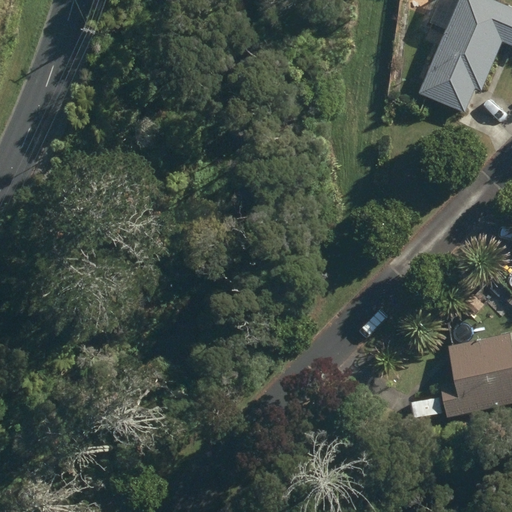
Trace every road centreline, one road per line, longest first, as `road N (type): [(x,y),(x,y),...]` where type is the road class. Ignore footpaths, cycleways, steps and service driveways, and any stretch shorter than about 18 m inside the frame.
road 1 (residential): [(511,161),(178,511)]
road 2 (tertiary): [(0,184),(68,0)]
